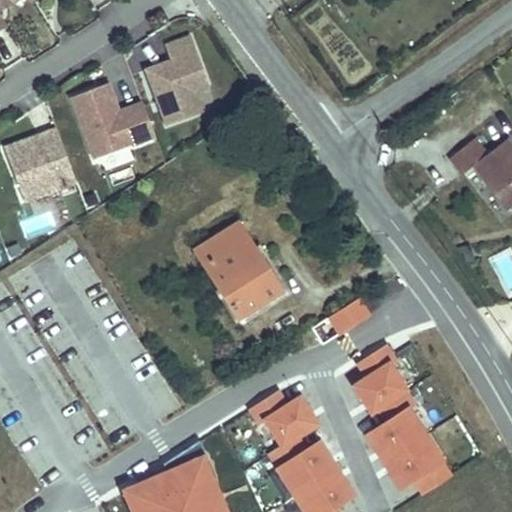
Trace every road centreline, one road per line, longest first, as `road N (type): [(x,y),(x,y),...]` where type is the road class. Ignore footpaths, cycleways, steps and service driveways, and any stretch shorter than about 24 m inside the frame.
road 1 (unclassified): [(333,146),(511,388)]
road 2 (residential): [(333,146),(511,11)]
road 3 (unclassified): [(227,0),(333,146)]
